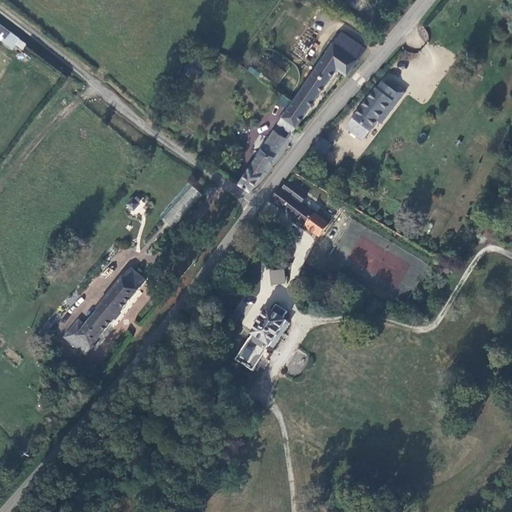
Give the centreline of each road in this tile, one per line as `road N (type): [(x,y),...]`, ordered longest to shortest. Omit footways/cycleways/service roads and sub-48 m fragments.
road 1 (tertiary): [(8,511),(250,207)]
road 2 (unclassified): [(250,207),(0,9)]
road 3 (tertiary): [(250,207),(425,0)]
